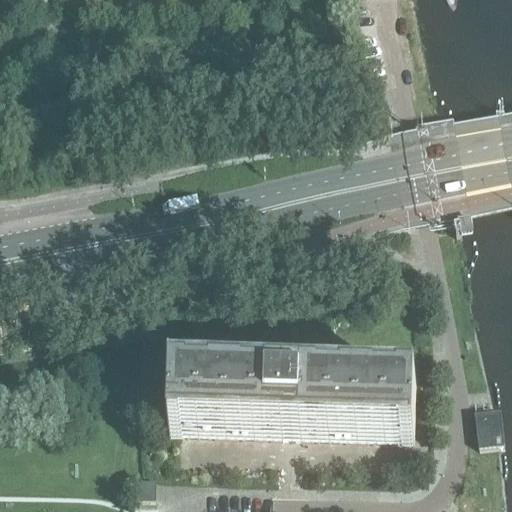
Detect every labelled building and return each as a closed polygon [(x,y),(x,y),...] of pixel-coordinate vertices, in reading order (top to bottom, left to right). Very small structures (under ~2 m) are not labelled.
[(326,92),(326,75),(259,75),(259,107),(326,107),(326,92)] [(470,224),(458,226),(458,229),(454,230),(456,243),(461,242),(461,245),(474,243),(470,224)] [(415,450),(416,395),(416,391),(414,391),(414,392),(175,386),(175,385),(173,385),(171,443),(415,450)] [(494,419),(493,412),(475,413),(476,421),(480,455),(505,453),(501,418),(494,419)] [(158,489),(152,489),(142,488),(141,507),(158,507),(158,489)]
